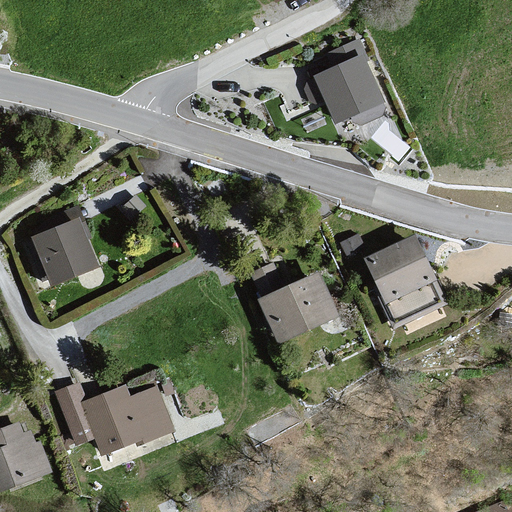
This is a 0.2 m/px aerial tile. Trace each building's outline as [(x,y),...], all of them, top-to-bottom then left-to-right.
[(366,58),(313,79),(338,126),(391,104),(366,58)] [(79,219),(34,239),(27,242),(42,279),(50,275),(53,284),(99,264),(79,219)] [(416,237),(369,259),(386,297),(382,299),(394,325),(445,302),(416,237)] [(319,275),(262,299),(279,338),(336,315),(319,275)] [(156,364),(129,372),(133,384),(159,376),(156,364)] [(80,383),(57,392),(78,440),(83,444),(99,439),(108,456),(142,443),(145,446),(181,430),(160,388),(136,398),(130,385),(88,403),(80,383)] [(22,423),(0,431),(0,491),(1,494),(50,477),(36,433),(26,436),(22,423)] [(511,511),(511,500),(482,511),(511,511)]
